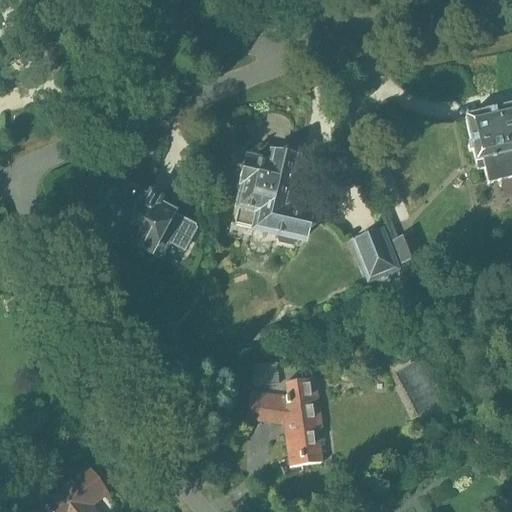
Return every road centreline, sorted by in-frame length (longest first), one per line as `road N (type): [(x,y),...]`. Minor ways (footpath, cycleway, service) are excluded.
road 1 (residential): [(206,511),(86,360),(12,172)]
road 2 (residential): [(138,116),(306,52)]
road 3 (residential): [(306,52),(197,38),(138,19)]
road 4 (residential): [(375,36),(511,4)]
road 5 (residential): [(12,172),(138,116)]
